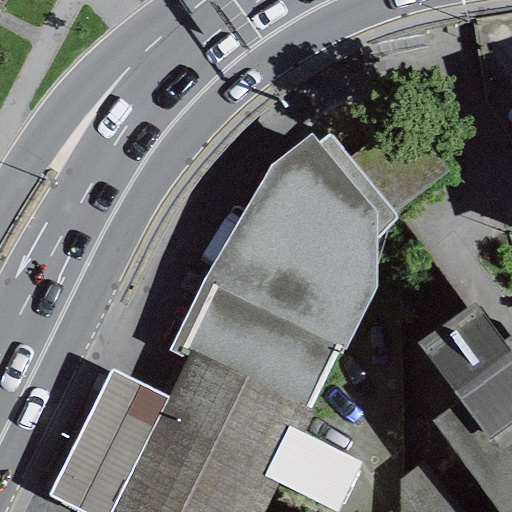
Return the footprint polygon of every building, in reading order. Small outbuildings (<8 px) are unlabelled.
[(401,117),(348,159),(392,214),(445,171),(401,117)] [(168,351),(186,359),(189,354),(309,408),(339,347),(344,349),(374,284),(374,237),(394,217),(392,214),(348,159),(328,134),(316,143),(310,136),(270,166),(204,277),(168,351)] [(471,304),(416,344),(457,401),(429,421),(495,511),(511,511),(511,333),(499,343),(471,304)] [(309,408),(189,354),(186,359),(166,401),(111,511),(261,511),(276,483),(300,435),(313,409),(309,408)] [(76,511),(111,511),(166,401),(109,374),(47,495),(76,511)] [(359,464),(300,435),(276,483),(335,511),(359,464)]
